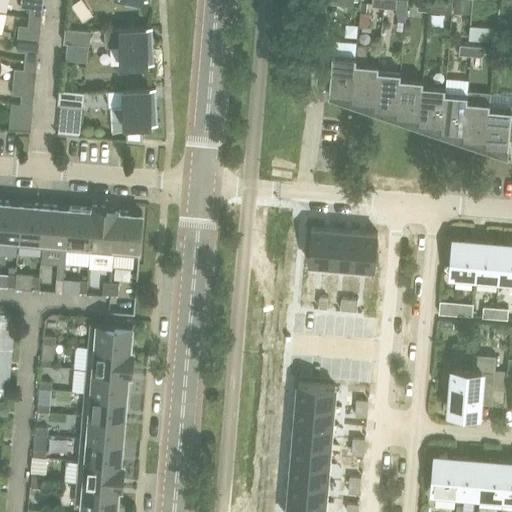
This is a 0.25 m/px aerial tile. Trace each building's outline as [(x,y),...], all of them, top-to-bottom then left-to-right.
[(430,9),(430,0),(418,0),(418,8),(430,9)] [(430,0),(430,9),(442,10),(452,10),(453,0),(430,0)] [(471,0),(454,0),(453,12),(470,13),(471,0)] [(42,17),(43,8),(30,7),(29,16),(42,17)] [(29,16),(28,25),(41,26),(42,17),(29,16)] [(481,39),(482,26),(470,25),(469,38),(481,39)] [(154,49),(154,48),(148,48),(147,28),(153,27),(153,26),(121,28),(105,29),(106,46),(122,45),(123,65),(155,63),(155,62),(153,62),(153,49),(154,49)] [(64,42),(89,44),(90,44),(91,29),(65,27),(64,42)] [(318,72),(319,72),(319,68),(331,69),(329,95),(330,96),(330,91),(352,93),(351,99),(352,99),(356,56),(333,53),(334,44),(321,43),(318,72)] [(471,54),(472,45),(460,44),(459,54),(471,54)] [(484,45),(472,45),(471,54),(483,55),(484,45)] [(26,50),(25,59),(38,61),(39,52),(26,50)] [(374,106),(378,63),(356,61),(357,56),(356,56),(352,99),(374,100),(374,106)] [(37,70),(38,61),(25,59),(24,68),(37,70)] [(379,63),(378,63),(374,106),(396,108),(396,114),(397,114),(400,71),(379,69),(379,63)] [(418,121),(419,121),(423,78),(401,76),(401,71),(400,71),(397,114),(419,115),(418,121)] [(423,78),(419,121),(441,123),(440,129),(441,129),(445,86),(423,84),(423,78)] [(463,136),(467,93),(445,91),(446,86),(445,86),(441,129),(463,130),(463,136)] [(150,88),(156,88),(156,87),(124,89),(108,89),(109,105),(110,130),(126,129),(127,138),(143,140),(143,139),(142,125),(158,124),(158,122),(157,122),(156,110),(157,110),(157,109),(151,109),(150,88)] [(85,91),(59,88),(58,103),(84,106),(85,91)] [(468,93),(467,93),(463,136),(485,138),(485,144),(486,144),(489,101),(467,99),(468,93)] [(22,94),(21,103),(34,104),(34,95),(22,94)] [(490,101),(489,101),(486,144),(508,146),(507,156),(508,156),(510,135),(511,135),(511,107),(511,108),(490,106),(490,101)] [(33,113),(34,104),(21,103),(20,112),(33,113)] [(0,242),(18,244),(22,202),(0,199),(0,242)] [(42,246),(46,204),(22,202),(18,244),(42,246)] [(66,248),(70,206),(46,204),(42,246),(66,248)] [(70,206),(66,248),(90,250),(94,208),(70,206)] [(90,250),(114,253),(118,210),(94,208),(90,250)] [(114,253),(139,255),(142,212),(118,210),(114,253)] [(311,226),(308,261),(331,263),(334,228),(311,226)] [(334,228),(331,263),(352,265),(355,230),(334,228)] [(355,230),(352,265),(375,267),(378,232),(355,230)] [(452,278),(475,280),(479,241),(455,239),(452,278)] [(501,243),(479,241),(475,280),(476,280),(477,275),(498,277),(501,243)] [(511,243),(501,243),(498,277),(511,277),(511,243)] [(9,273),(8,285),(15,286),(16,274),(9,273)] [(33,275),(31,287),(39,288),(40,276),(33,275)] [(56,277),(55,289),(63,290),(64,278),(56,277)] [(80,279),(79,291),(87,292),(88,280),(80,279)] [(111,294),(112,282),(104,281),(103,293),(111,294)] [(119,282),(112,282),(111,294),(118,294),(119,282)] [(320,294),(319,306),(327,306),(328,295),(320,294)] [(342,295),(341,307),(349,308),(350,296),(342,295)] [(350,296),(349,308),(357,309),(358,296),(350,296)] [(463,302),(462,314),(472,315),(474,303),(463,302)] [(495,317),(496,306),(483,305),(482,316),(495,317)] [(496,306),(495,317),(508,318),(509,307),(496,306)] [(0,328),(13,330),(14,313),(0,311),(0,328)] [(88,346),(134,349),(131,348),(133,326),(90,322),(88,346)] [(56,335),(44,334),(43,342),(55,343),(56,335)] [(0,346),(11,348),(12,340),(0,338),(0,346)] [(0,346),(0,360),(10,362),(10,361),(11,348),(0,346)] [(86,368),(132,372),(134,349),(88,346),(86,368)] [(485,404),(485,397),(486,392),(498,393),(497,398),(498,398),(503,350),(479,348),(478,363),(460,362),(458,381),(454,380),(454,381),(452,380),(451,388),(449,405),(458,406),(458,402),(485,404)] [(54,358),(42,357),(41,364),(53,365),(54,358)] [(132,372),(86,368),(84,391),(127,395),(129,373),(132,373),(132,372)] [(52,381),(40,379),(40,387),(51,388),(52,381)] [(299,381),(297,402),(334,405),(335,385),(299,381)] [(82,414),(125,417),(127,395),(84,391),(82,414)] [(354,398),(354,406),(366,407),(367,399),(354,398)] [(50,403),(38,402),(38,410),(49,411),(50,403)] [(297,402),(295,421),(332,424),(334,405),(297,402)] [(354,406),(353,415),(365,416),(366,407),(354,406)] [(125,417),(82,414),(80,436),(123,440),(125,417)] [(295,421),(294,440),(330,443),(332,424),(295,421)] [(48,426),(36,425),(36,433),(47,434),(48,426)] [(123,440),(80,436),(78,459),(124,463),(125,462),(121,462),(123,440)] [(351,436),(350,445),(363,446),(363,437),(351,436)] [(294,440),(292,459),(329,462),(330,443),(294,440)] [(350,445),(350,453),(362,454),(363,446),(350,445)] [(46,449),(34,448),(34,455),(46,456),(46,449)] [(457,496),(460,457),(437,455),(433,494),(457,496)] [(483,459),(460,457),(457,496),(458,496),(458,492),(480,493),(483,459)] [(122,486),(124,463),(78,459),(77,482),(122,486)] [(292,459),(290,478),(327,481),(329,462),(292,459)] [(483,459),(480,493),(503,495),(506,461),(483,459)] [(511,461),(506,461),(503,495),(511,496),(511,461)] [(32,478),(44,479),(44,472),(33,471),(32,478)] [(348,475),(347,483),(359,484),(360,476),(348,475)] [(44,479),(32,478),(31,486),(43,487),(44,479)] [(290,478),(289,497),(325,500),(327,481),(290,478)] [(122,487),(122,486),(77,482),(75,505),(117,509),(119,486),(122,487)] [(347,483),(346,491),(359,492),(359,484),(347,483)] [(289,497),(287,511),(324,511),(325,500),(289,497)] [(346,502),(345,511),(357,511),(358,503),(346,502)]
